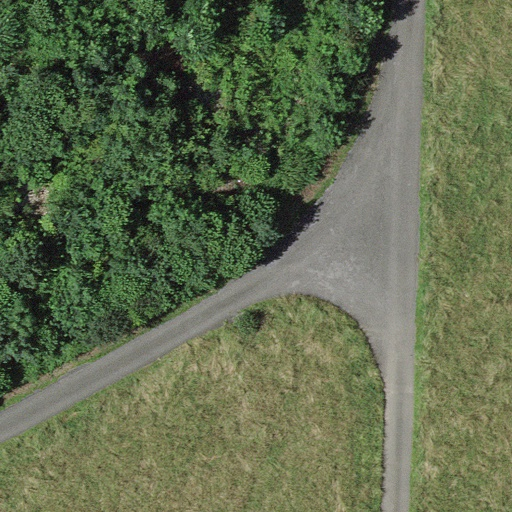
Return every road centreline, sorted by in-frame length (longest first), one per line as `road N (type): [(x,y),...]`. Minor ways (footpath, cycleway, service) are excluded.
road 1 (track): [(410,0),(382,242),(405,381),(401,511)]
road 2 (track): [(0,439),(249,300),(382,242)]
